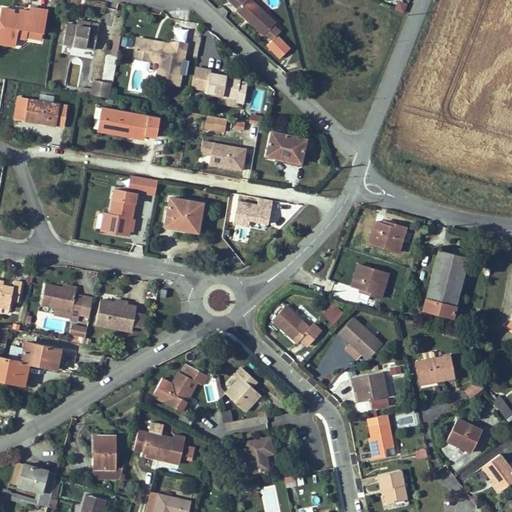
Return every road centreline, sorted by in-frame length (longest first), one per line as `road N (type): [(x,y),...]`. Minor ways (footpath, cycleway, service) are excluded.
road 1 (tertiary): [(204,317),(0,446)]
road 2 (residential): [(353,511),(331,414),(234,315)]
road 3 (residential): [(362,159),(189,0)]
road 4 (tertiary): [(424,0),(362,159)]
road 5 (residential): [(48,247),(202,285)]
road 6 (tertiary): [(348,196),(291,263),(239,294)]
